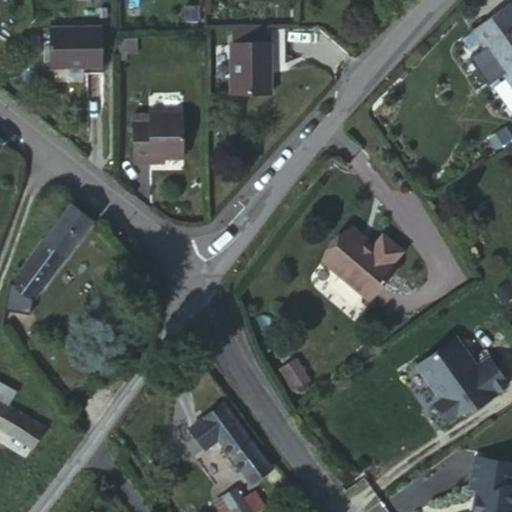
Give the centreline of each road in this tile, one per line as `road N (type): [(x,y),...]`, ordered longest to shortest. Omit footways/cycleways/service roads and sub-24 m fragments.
road 1 (tertiary): [(442,0),(195,278)]
road 2 (tertiary): [(195,278),(168,333),(32,511)]
road 3 (residential): [(195,278),(337,511)]
road 4 (residential): [(0,116),(195,278)]
